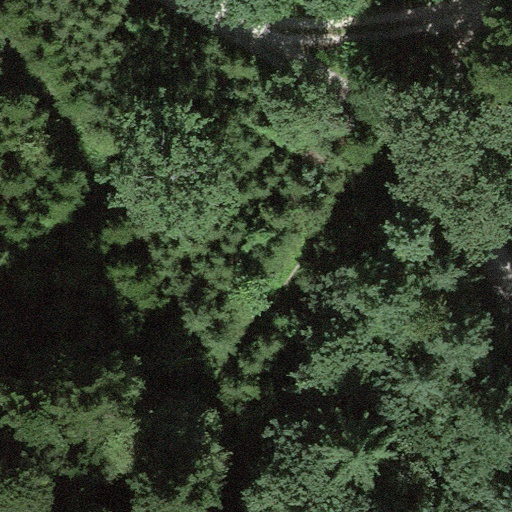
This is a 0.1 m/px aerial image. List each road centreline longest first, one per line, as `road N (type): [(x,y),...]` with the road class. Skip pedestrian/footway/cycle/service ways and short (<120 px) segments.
road 1 (track): [(397,133),(188,0)]
road 2 (track): [(466,9),(255,38)]
road 3 (track): [(511,255),(479,205),(397,133)]
road 4 (track): [(473,0),(397,133)]
